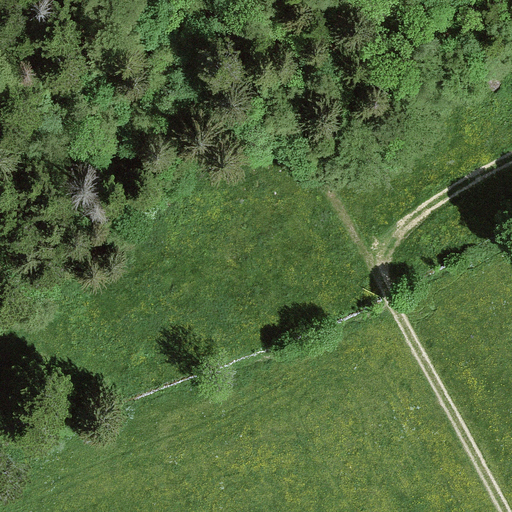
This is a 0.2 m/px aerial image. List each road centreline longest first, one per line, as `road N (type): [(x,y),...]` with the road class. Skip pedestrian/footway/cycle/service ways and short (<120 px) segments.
road 1 (track): [(511,159),(426,209),(393,246),(382,280),(504,511)]
road 2 (track): [(382,280),(297,134)]
